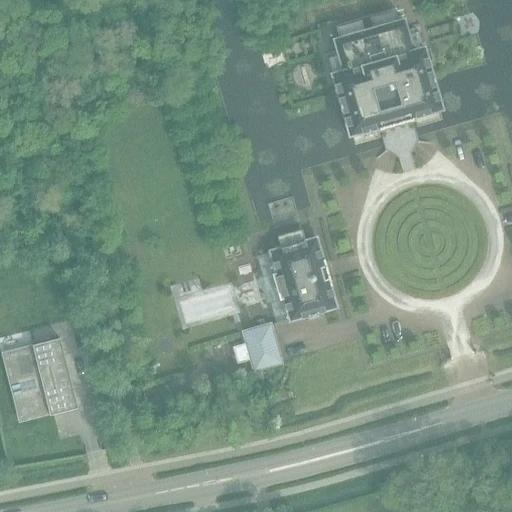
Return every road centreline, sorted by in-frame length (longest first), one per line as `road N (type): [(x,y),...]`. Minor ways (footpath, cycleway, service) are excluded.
road 1 (track): [(25,0),(69,145),(133,467)]
road 2 (secondary): [(63,511),(289,465),(511,401)]
